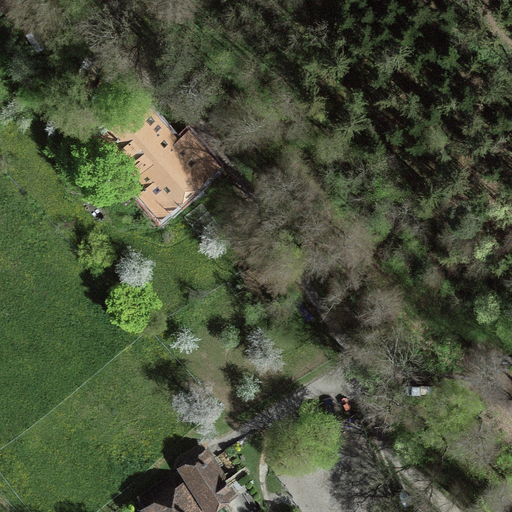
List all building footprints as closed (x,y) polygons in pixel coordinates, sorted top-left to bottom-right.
[(139,108),(105,138),(114,148),(121,141),(145,167),(140,172),(150,183),(141,191),(159,211),(213,163),(186,132),(172,145),(139,108)] [(274,255),(243,273),(258,298),(289,280),(274,255)] [(279,302),(268,309),(275,319),(286,312),(279,302)] [(134,389),(66,315),(22,356),(90,430),(134,389)] [(207,454),(184,468),(208,506),(230,491),(207,454)] [(168,479),(142,496),(152,511),(202,511),(183,483),(174,489),(168,479)]
